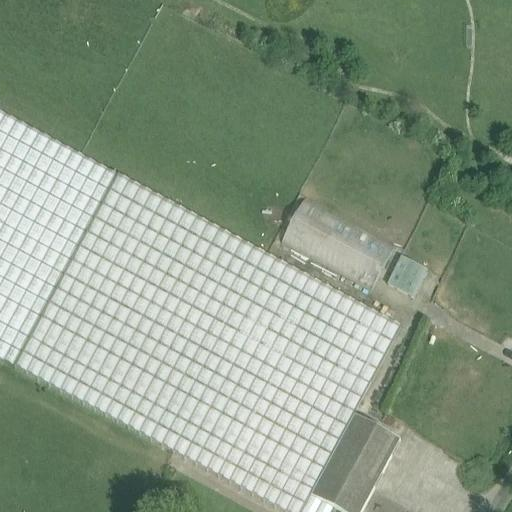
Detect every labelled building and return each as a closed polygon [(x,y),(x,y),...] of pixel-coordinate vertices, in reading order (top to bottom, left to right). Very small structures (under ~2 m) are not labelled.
[(401,329),(0,113),(0,360),(282,511),(304,511),(312,499),(334,510),(336,511),(363,511),(394,455),(398,447),(401,443),(355,418),(401,329)] [(305,202),(282,244),(372,292),(394,249),(305,202)] [(401,258),(386,288),(413,301),(428,271),(401,258)] [(482,316),(441,292),(424,321),(465,345),(482,316)] [(487,374),(454,356),(417,422),(449,441),(487,374)]
